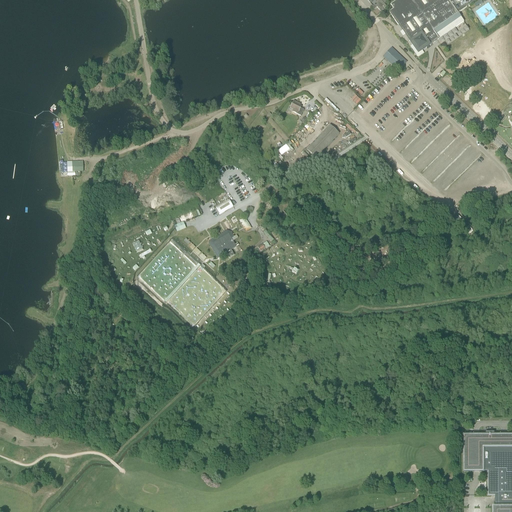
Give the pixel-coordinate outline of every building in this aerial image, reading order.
[(379,0),(381,1),(376,6),(375,5),(372,7),(374,10),(377,8),(381,12),(383,10),(386,7),(384,5),(386,4),(385,3),(388,0),(379,0)] [(393,9),(389,12),(403,32),(418,54),(463,22),(458,14),(465,9),(467,8),(466,7),(476,0),(398,0),(396,2),(390,5),(393,9)] [(407,63),(404,60),(392,48),(383,57),(385,58),(391,64),(398,71),(407,63)] [(446,65),(443,68),(450,75),(453,71),(446,65)] [(446,76),(443,79),(450,85),(453,82),(446,76)] [(503,99),(496,106),(500,110),(507,103),(503,99)] [(304,110),(301,109),(302,107),(300,106),(301,104),(294,101),(293,103),(290,108),(293,110),(292,112),(301,117),(304,110)] [(330,102),(328,104),(337,112),(339,111),(330,102)] [(347,124),(345,126),(354,134),(355,132),(347,124)] [(312,144),(306,150),(316,159),(339,134),(330,125),(312,144)] [(73,172),(75,172),(75,176),(77,176),(77,172),(83,172),(83,162),(76,162),(76,164),(72,164),(73,172)] [(220,215),(233,207),(229,200),(216,208),(220,215)] [(244,218),(240,221),(246,231),(251,228),(244,218)] [(228,220),(223,222),(228,230),(232,227),(228,220)] [(174,226),(176,232),(185,228),(184,226),(183,223),(183,222),(180,223),(174,226)] [(218,258),(221,256),(213,244),(228,234),(231,239),(233,238),(234,237),(231,232),(226,230),(210,240),(209,242),(208,243),(209,245),(218,258)] [(231,239),(228,234),(213,244),(221,256),(226,253),(229,259),(231,258),(234,255),(231,250),(233,249),(236,247),(239,245),(237,243),(235,245),(233,241),(238,238),(236,236),(234,237),(233,238),(231,239)] [(139,241),(133,243),(137,253),(143,250),(139,241)] [(265,248),(263,245),(262,244),(257,248),(260,252),(266,249),(265,248)] [(166,303),(200,266),(203,269),(205,267),(201,263),(199,264),(198,264),(164,301),(166,303)] [(511,511),(511,436),(494,436),(494,432),(485,433),(485,436),(463,436),(463,472),(488,472),(488,496),(495,496),(495,507),(492,507),(492,511),(511,511)]
